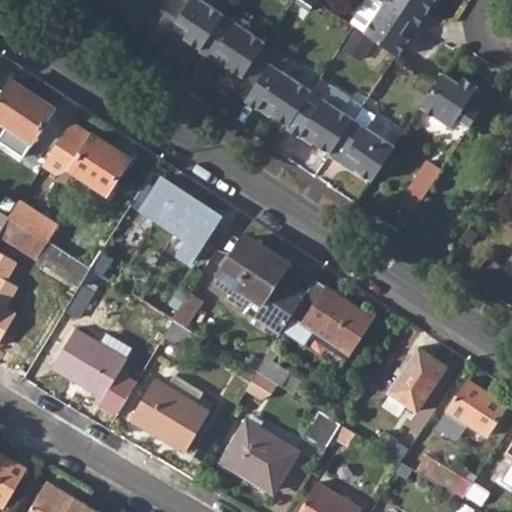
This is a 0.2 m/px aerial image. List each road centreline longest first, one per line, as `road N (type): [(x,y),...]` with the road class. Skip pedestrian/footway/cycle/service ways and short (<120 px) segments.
road 1 (residential): [(0,9),(511,351)]
road 2 (residential): [(0,398),(186,511)]
